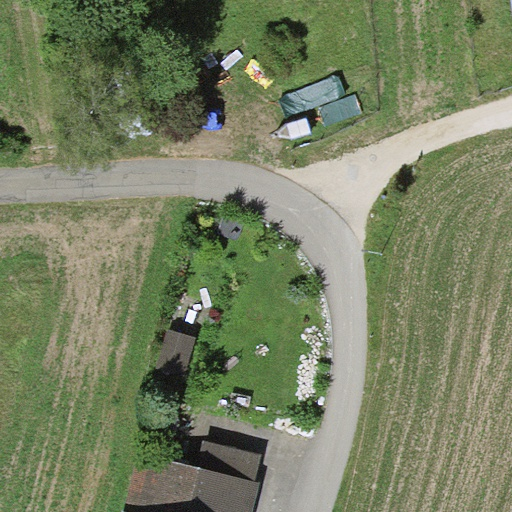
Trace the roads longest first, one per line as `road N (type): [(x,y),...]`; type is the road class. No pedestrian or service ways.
road 1 (residential): [(0,179),(238,168),(322,216),(350,285),(353,359),(312,511)]
road 2 (track): [(322,216),(460,117),(511,103)]
